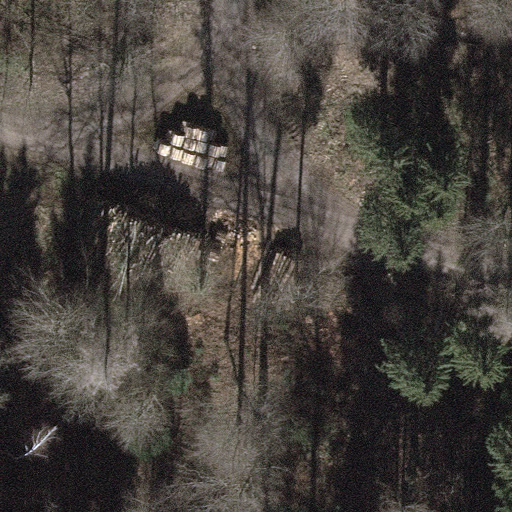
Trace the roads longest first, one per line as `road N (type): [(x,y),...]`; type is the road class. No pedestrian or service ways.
road 1 (track): [(58,141),(511,280)]
road 2 (track): [(58,141),(212,63),(238,0)]
road 3 (track): [(212,63),(303,218)]
